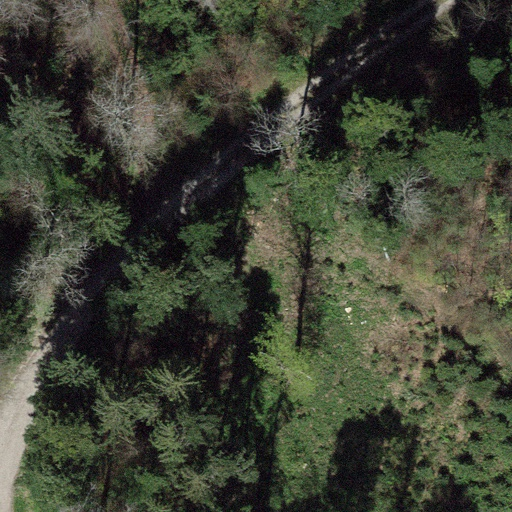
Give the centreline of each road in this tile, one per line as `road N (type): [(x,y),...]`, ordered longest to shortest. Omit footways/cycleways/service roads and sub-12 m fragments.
road 1 (track): [(0,504),(184,155),(413,0)]
road 2 (track): [(184,155),(128,0)]
